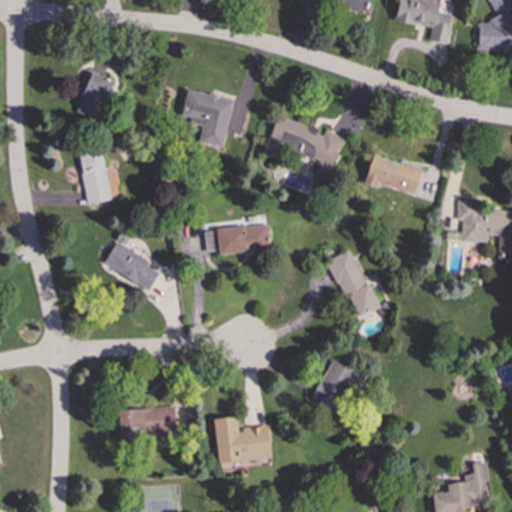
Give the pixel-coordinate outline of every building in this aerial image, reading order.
[(367,0),(337,0),(341,1),(339,5),(364,13),(367,0)] [(451,14),(437,11),(438,5),(413,0),(397,0),(393,20),(430,28),(428,40),(445,43),(451,14)] [(476,23),(477,50),(507,49),(511,46),(511,11),(511,9),(511,6),(508,0),(488,0),(496,16),(480,23),(476,23)] [(81,94),(75,112),(98,119),(110,78),(84,70),(78,93),(81,94)] [(221,147),(231,98),(185,89),(179,120),(201,124),(197,142),(221,147)] [(262,154),(280,160),(283,150),(320,162),(316,175),(329,179),(342,137),(321,130),(275,115),(262,154)] [(102,150),(78,153),(85,204),(109,200),(102,150)] [(421,169),(372,153),(362,184),(375,189),(377,182),(413,194),(421,169)] [(459,241),(485,242),(485,234),(496,235),(496,259),(511,259),(511,210),(481,210),(481,201),(456,201),(455,219),(460,219),(459,241)] [(217,252),(267,249),(266,224),(216,227),(217,252)] [(203,231),(204,250),(216,249),(215,230),(203,231)] [(146,292),(158,272),(145,265),(148,261),(115,241),(103,262),(122,273),(120,276),(146,292)] [(326,260),(355,318),(377,306),(349,249),(326,260)] [(364,375),(331,358),(310,399),(335,411),(348,386),(357,390),(364,375)] [(116,408),(116,436),(174,435),(174,407),(116,408)] [(212,418),(218,469),(271,463),(267,425),(236,429),(235,416),(212,418)] [(432,511),(450,511),(476,509),(475,501),(488,499),(484,462),(471,463),(472,473),(463,474),(463,481),(446,483),(447,491),(431,493),(432,511)]
